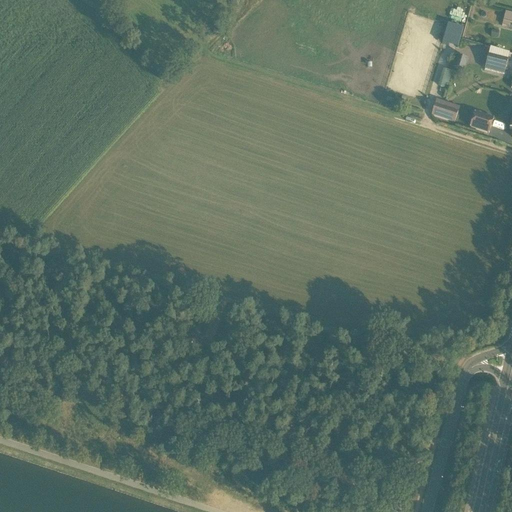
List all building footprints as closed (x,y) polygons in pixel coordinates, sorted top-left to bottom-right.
[(449,21),(464,24),(466,14),(452,10),(449,21)] [(500,25),(508,27),(509,23),(511,23),(511,13),(503,12),(500,25)] [(462,32),(448,27),(442,47),(456,51),(462,32)] [(473,65),(483,66),(485,48),(475,47),(473,65)] [(484,72),(504,78),(510,57),(490,51),(484,72)] [(462,59),(456,57),(454,64),(461,66),(462,59)] [(450,74),(442,72),(437,87),(446,90),(450,74)] [(458,108),(435,102),(430,119),(453,126),(458,108)] [(494,120),(473,115),(469,130),(489,136),(494,120)]
